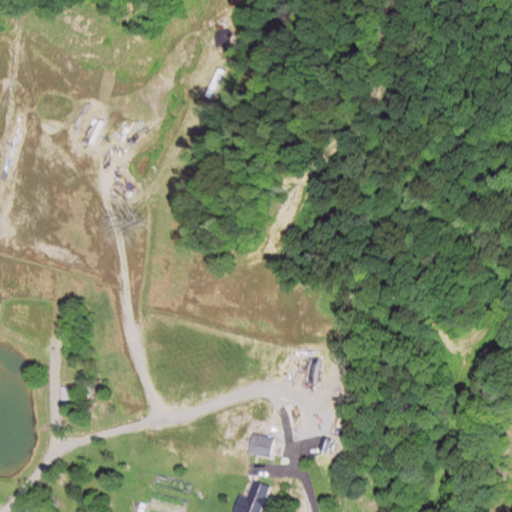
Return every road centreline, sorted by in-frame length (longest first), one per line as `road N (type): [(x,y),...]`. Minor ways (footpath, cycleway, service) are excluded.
road 1 (residential): [(52,458),(276,383),(314,511)]
road 2 (residential): [(0,510),(52,458),(52,348)]
